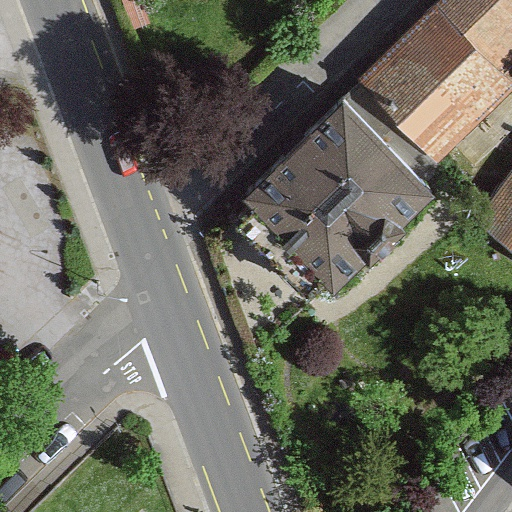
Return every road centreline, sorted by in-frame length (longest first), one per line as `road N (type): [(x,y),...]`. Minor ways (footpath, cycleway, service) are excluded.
road 1 (residential): [(131,224),(184,191),(386,0)]
road 2 (residential): [(131,224),(49,0)]
road 3 (residential): [(0,471),(129,351),(167,327)]
road 4 (residential): [(241,511),(167,327)]
